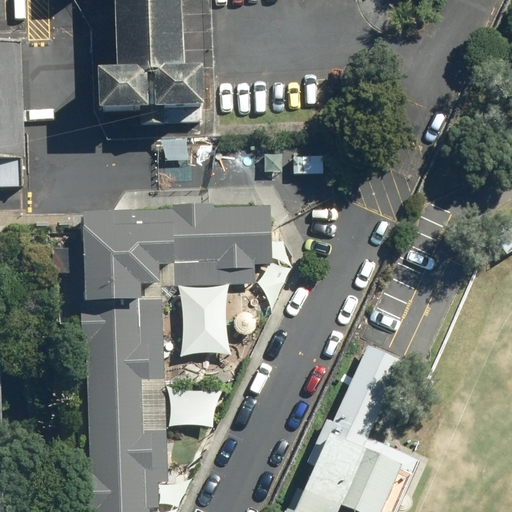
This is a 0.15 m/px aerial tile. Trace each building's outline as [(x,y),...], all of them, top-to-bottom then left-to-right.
[(119,0),(122,70),(107,71),(108,113),(147,112),(147,126),(170,125),(170,118),(201,117),(200,106),(209,105),(207,64),(185,64),(182,0),(119,0)] [(0,188),(30,188),(29,157),(27,157),(25,42),(0,42),(0,188)] [(266,156),(266,175),(322,176),(322,157),(266,156)] [(287,281),(285,199),(91,204),(98,511),(186,511),(181,283),(287,281)] [(511,216),(488,235),(506,260),(511,255),(511,216)] [(73,250),(50,250),(50,276),(73,276),(73,250)] [(403,353),(365,337),(288,511),(386,511),(411,457),(366,437),(403,353)]
